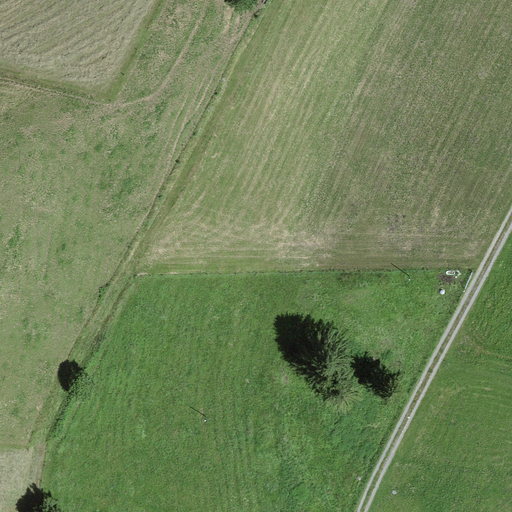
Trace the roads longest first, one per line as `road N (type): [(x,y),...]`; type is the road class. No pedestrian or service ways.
road 1 (track): [(273,0),(39,434),(30,511)]
road 2 (track): [(361,511),(511,222)]
